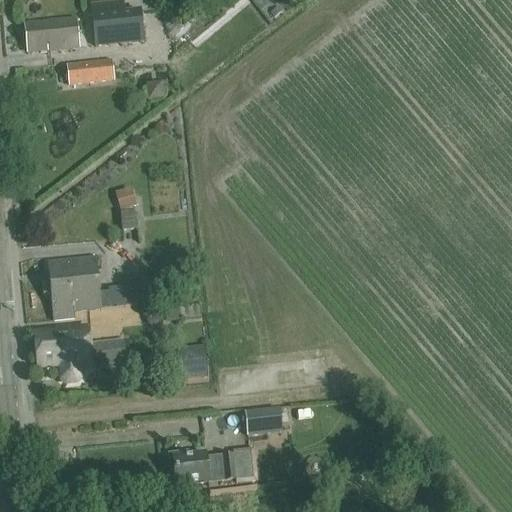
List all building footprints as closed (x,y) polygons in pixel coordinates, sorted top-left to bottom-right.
[(94,49),(142,44),(139,13),(124,15),(123,4),(91,7),(94,49)] [(26,55),(79,50),(76,20),(23,25),(26,55)] [(68,87),(112,82),(110,62),(66,67),(68,87)] [(114,195),(120,213),(136,208),(131,190),(114,195)] [(122,232),(135,231),(133,214),(121,216),(122,232)] [(72,313),(100,310),(95,258),(47,263),(54,325),(73,323),(72,313)] [(122,308),(140,308),(138,279),(120,280),(122,308)] [(108,294),(99,295),(100,310),(122,308),(120,289),(108,290),(108,294)] [(34,333),(35,353),(37,369),(58,367),(59,381),(64,384),(75,383),(78,379),(77,370),(89,369),(89,368),(125,365),(123,343),(87,346),(85,329),(34,333)] [(190,354),(176,355),(177,371),(178,383),(206,380),(203,352),(190,354)] [(279,435),(277,411),(245,414),(247,438),(279,435)] [(175,455),(168,456),(170,473),(173,473),(175,488),(181,487),(207,485),(206,480),(222,478),(223,483),(236,481),(234,457),(233,458),(221,459),(221,466),(205,467),(204,461),(204,457),(186,458),(186,455),(175,455)]
